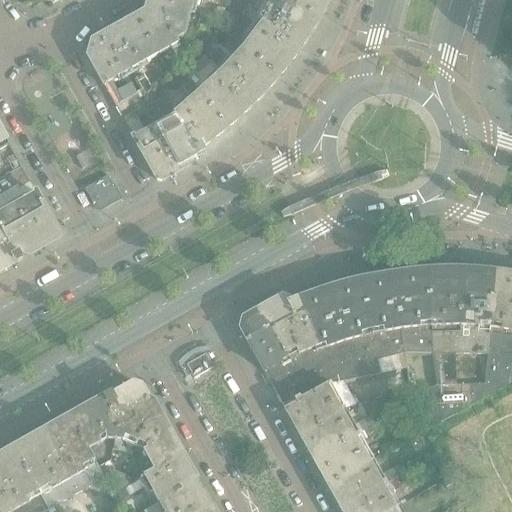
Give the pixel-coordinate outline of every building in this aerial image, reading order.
[(185,35),(191,15),(194,0),(147,0),(145,13),(134,18),(156,57),(179,44),(176,40),(185,35)] [(315,28),(317,21),(318,20),(283,0),(275,0),(261,23),(242,47),(277,78),(278,77),(284,73),(287,67),(290,63),(295,58),(297,52),(300,48),(305,43),(308,37),(310,33),(315,28)] [(283,0),(318,20),(319,18),(324,13),(326,6),(328,2),(329,0),(283,0)] [(257,13),(247,5),(244,10),(254,17),(257,13)] [(215,21),(222,10),(217,9),(213,13),(211,20),(215,21)] [(219,22),(225,11),(222,10),(215,21),(219,22)] [(254,17),(244,10),(240,14),(250,22),(254,17)] [(103,87),(111,82),(156,57),(134,18),(92,42),(87,58),(103,87)] [(277,78),(242,47),(241,49),(219,72),(197,93),(226,129),(228,128),(234,124),(238,119),(241,115),(247,112),(251,106),(254,103),(260,100),(264,94),(267,90),(273,86),(276,80),(277,78)] [(211,47),(204,52),(212,61),(218,55),(211,47)] [(198,74),(210,63),(204,56),(191,68),(198,74)] [(173,92),(186,80),(180,72),(166,85),(173,92)] [(152,90),(143,75),(135,80),(143,95),(152,90)] [(200,83),(195,78),(191,81),(196,86),(200,83)] [(144,108),(139,99),(136,94),(135,95),(130,86),(117,93),(111,82),(103,87),(122,120),(144,108)] [(202,150),(206,147),(210,142),(214,139),(220,136),(224,130),(226,129),(197,93),(175,114),(132,138),(156,180),(161,182),(190,166),(191,161),(204,154),(202,150)] [(0,152),(9,147),(0,131),(0,152)] [(89,166),(82,154),(74,158),(81,170),(89,166)] [(29,256),(57,241),(58,235),(21,168),(10,174),(17,187),(0,197),(0,272),(22,260),(20,257),(24,255),(29,256)] [(107,177),(84,189),(97,211),(120,199),(107,177)] [(487,353),(494,273),(471,271),(449,271),(426,272),(430,355),(431,355),(436,387),(409,394),(410,406),(433,427),(458,414),(458,387),(456,387),(455,356),(486,356),(487,353)] [(430,355),(426,272),(403,274),(377,278),(359,281),(381,376),(407,370),(403,355),(430,355)] [(511,275),(494,273),(487,353),(511,357),(507,387),(511,384),(511,275)] [(381,376),(359,281),(351,283),(326,290),(295,301),(317,354),(330,385),(381,376)] [(317,354),(295,301),(288,304),(286,300),(281,299),(243,320),(240,330),(283,406),(296,399),(297,402),(326,385),(330,385),(317,354)] [(213,369),(210,365),(216,362),(210,352),(206,355),(205,352),(183,364),(185,366),(180,369),(186,379),(191,376),(193,379),(213,369)] [(145,426),(143,422),(158,414),(152,403),(149,402),(148,401),(149,399),(143,388),(129,384),(111,394),(69,417),(88,451),(107,441),(114,442),(113,452),(122,453),(131,457),(135,447),(145,426)] [(340,411),(326,385),(297,402),(296,399),(283,406),(299,435),(340,411)] [(408,407),(400,395),(390,396),(399,412),(408,407)] [(368,460),(340,411),(299,435),(326,484),(368,460)] [(196,481),(158,414),(143,422),(145,426),(135,447),(140,449),(153,472),(143,477),(157,503),(196,481)] [(97,469),(88,451),(69,417),(13,449),(48,511),(103,481),(97,469)] [(374,426),(369,417),(357,424),(362,433),(374,426)] [(379,433),(374,426),(362,433),(366,441),(379,433)] [(47,511),(48,511),(13,449),(0,455),(0,511),(9,511),(11,511),(47,511)] [(450,478),(437,455),(431,458),(445,481),(450,478)] [(391,511),(397,509),(383,484),(369,459),(368,460),(326,484),(341,511),(391,511)] [(398,466),(381,476),(385,484),(402,474),(398,466)] [(119,492),(125,476),(109,470),(105,481),(110,483),(108,488),(119,492)] [(133,484),(125,476),(119,492),(129,486),(133,484)] [(132,492),(142,486),(139,481),(133,484),(129,486),(132,492)] [(213,511),(196,481),(157,503),(162,511),(213,511)]
